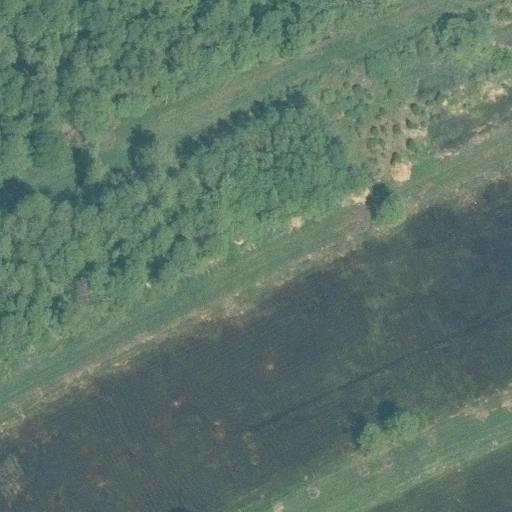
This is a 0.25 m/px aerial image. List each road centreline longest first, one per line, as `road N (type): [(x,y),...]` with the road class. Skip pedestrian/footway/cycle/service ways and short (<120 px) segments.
road 1 (track): [(511,142),(72,351),(0,395)]
road 2 (track): [(306,511),(511,414)]
